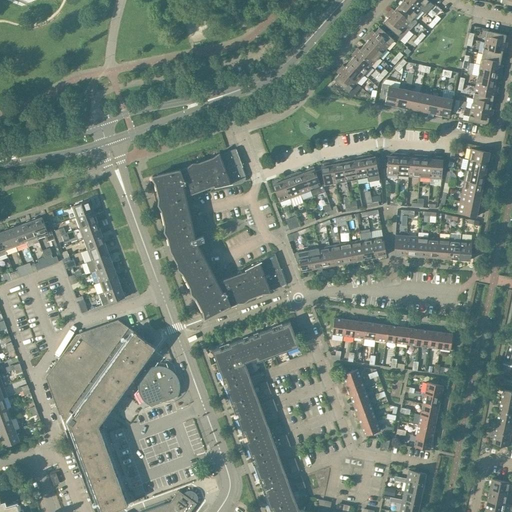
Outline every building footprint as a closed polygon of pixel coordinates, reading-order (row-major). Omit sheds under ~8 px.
[(402,0),(403,0),(398,5),(413,18),(420,9),(410,0),(402,0)] [(433,5),(428,0),(427,0),(410,0),(420,9),(421,9),(425,13),(433,5)] [(392,8),(389,12),(405,26),(413,18),(398,5),(394,10),(392,8)] [(398,35),(405,26),(389,12),(386,15),(388,17),(383,22),(398,35)] [(369,34),(386,48),(394,40),(379,27),(375,32),(373,30),(369,34)] [(484,42),(506,47),(507,42),(504,41),(506,35),(487,31),(484,42)] [(368,39),(364,44),(379,57),(386,48),(369,34),(366,38),(368,39)] [(484,42),(482,53),(501,57),(502,51),(505,51),(506,47),(484,42)] [(371,66),(379,57),(364,44),(360,49),(358,47),(354,51),(371,66)] [(364,74),(371,66),(354,51),(351,55),(353,56),(349,62),(364,74)] [(482,53),(480,64),(501,69),(502,64),(500,64),(501,57),(482,53)] [(339,68),(361,87),(356,83),(364,74),(349,62),(345,66),(343,65),(339,68)] [(480,64),(477,76),(496,79),(498,73),(500,73),(501,69),(480,64)] [(361,87),(339,68),(336,72),(338,74),(334,79),(353,96),(361,87)] [(477,76),(475,87),(497,91),(498,87),(495,86),(496,79),(477,76)] [(396,105),(399,88),(383,85),(380,98),(386,99),(385,103),(396,105)] [(475,87),(473,98),(492,102),(493,95),(496,96),(497,91),(475,87)] [(396,105),(406,108),(410,90),(399,88),(396,105)] [(406,108),(417,110),(420,93),(410,90),(406,108)] [(431,95),(420,93),(417,110),(427,112),(431,95)] [(427,112),(438,114),(442,97),(431,95),(427,112)] [(442,97),(438,114),(449,116),(452,99),(442,97)] [(473,98),(470,109),(492,113),(493,109),(490,108),(492,102),(473,98)] [(463,115),(469,116),(468,120),(487,124),(488,117),(491,118),(492,113),(470,109),(465,108),(463,115)] [(468,159),(490,164),(491,157),(489,157),(489,152),(471,148),(468,159)] [(219,155),(230,184),(241,181),(242,181),(243,179),(244,177),(244,176),(240,166),(242,165),(236,149),(219,155)] [(398,175),(399,153),(393,153),(393,156),(388,156),(387,175),(398,175)] [(398,175),(409,176),(410,157),(406,157),(406,154),(399,153),(398,175)] [(363,155),(368,177),(379,175),(375,156),(370,157),(370,154),(363,155)] [(409,176),(419,177),(421,155),(414,154),(414,158),(410,157),(409,176)] [(201,232),(193,237),(181,185),(185,184),(188,192),(214,183),(215,187),(230,184),(219,155),(181,170),(180,168),(179,169),(179,170),(154,176),(170,244),(173,243),(177,253),(174,254),(207,317),(229,305),(230,306),(231,306),(231,304),(269,290),(259,261),(245,269),(247,273),(216,284),(195,245),(205,243),(206,243),(207,242),(208,241),(209,241),(209,240),(209,239),(209,238),(209,237),(208,234),(207,233),(206,232),(205,232),(204,232),(203,232),(202,232),(201,232)] [(357,179),(368,177),(363,155),(357,156),(358,159),(353,160),(357,179)] [(419,177),(430,178),(432,159),(427,158),(427,155),(421,155),(419,177)] [(432,159),(430,178),(441,179),(443,157),(436,156),(436,159),(432,159)] [(346,181),(357,179),(353,160),(349,161),(349,158),(342,159),(346,181)] [(336,183),(346,181),(342,159),(336,160),(336,163),(332,164),(336,183)] [(468,159),(466,170),(485,174),(486,170),(489,170),(490,164),(468,159)] [(323,185),(336,183),(332,164),(328,165),(327,162),(320,163),(322,169),(318,170),(323,185)] [(325,192),(323,185),(318,170),(315,171),(313,166),(307,168),(308,171),(304,173),(310,191),(312,196),(325,192)] [(464,180),(486,185),(487,179),(484,178),(485,174),(466,170),(464,180)] [(300,194),(310,191),(304,173),(300,174),(299,171),(292,173),(300,194)] [(290,198),(300,194),(292,173),(286,176),(287,179),(283,180),(290,198)] [(290,198),(283,180),(279,181),(278,179),(272,181),(279,202),(290,198)] [(464,180),(462,191),(481,195),(481,191),(484,191),(486,185),(464,180)] [(462,191),(460,202),(481,206),(483,200),(480,199),(481,195),(462,191)] [(75,217),(93,211),(89,200),(71,206),(75,217)] [(481,206),(460,202),(457,213),(476,217),(477,212),(480,213),(481,206)] [(97,222),(93,211),(75,217),(79,228),(97,222)] [(296,216),(286,220),(289,230),(300,226),(296,216)] [(37,239),(38,239),(45,236),(47,241),(54,239),(48,221),(44,222),(42,217),(31,221),(37,239)] [(31,221),(20,225),(27,242),(27,243),(28,246),(39,242),(38,239),(37,239),(31,221)] [(101,232),(97,222),(79,228),(83,239),(101,232)] [(20,225),(10,229),(16,246),(27,243),(27,242),(20,225)] [(0,235),(5,250),(16,246),(10,229),(0,232),(0,235)] [(360,233),(361,240),(365,259),(375,257),(372,238),(370,231),(360,233)] [(105,243),(101,232),(83,239),(87,250),(105,243)] [(405,255),(407,236),(395,235),(394,254),(405,255)] [(372,238),(375,257),(386,255),(383,236),(372,238)] [(417,237),(407,236),(405,255),(416,256),(417,237)] [(416,256),(427,256),(428,237),(417,237),(416,256)] [(439,238),(428,237),(427,256),(437,257),(439,238)] [(437,257),(448,258),(450,239),(439,238),(437,257)] [(448,258),(459,259),(460,240),(450,239),(448,258)] [(361,240),(350,242),(354,261),(365,259),(361,240)] [(460,240),(459,259),(470,260),(472,241),(460,240)] [(350,242),(340,244),(343,263),(354,261),(350,242)] [(109,254),(105,243),(87,250),(91,260),(109,254)] [(340,244),(329,246),(333,265),(343,263),(340,244)] [(322,267),(333,265),(329,246),(319,248),(322,267)] [(319,248),(308,250),(311,269),(322,267),(319,248)] [(311,269),(308,250),(297,252),(299,262),(300,271),(311,269)] [(259,261),(269,290),(284,285),(285,284),(285,282),(285,281),(275,253),(259,261)] [(51,254),(44,257),(48,266),(58,262),(56,256),(52,257),(51,254)] [(90,273),(92,272),(113,265),(109,254),(91,260),(86,262),(90,273)] [(39,262),(35,264),(37,270),(41,268),(48,266),(44,257),(37,259),(39,262)] [(35,264),(31,265),(29,263),(23,265),(26,274),(33,271),(37,270),(35,264)] [(17,270),(13,272),(15,277),(19,276),(26,274),(23,265),(16,267),(17,270)] [(96,283),(99,282),(117,275),(113,265),(92,272),(92,273),(91,275),(94,281),(95,282),(96,283)] [(99,282),(103,292),(121,286),(117,275),(99,282)] [(103,292),(103,293),(99,294),(103,305),(125,297),(121,286),(103,292)] [(87,311),(83,300),(77,302),(81,313),(87,311)] [(332,334),(343,335),(345,319),(334,318),(332,334)] [(45,377),(74,456),(95,511),(107,511),(125,506),(108,461),(95,423),(102,413),(103,414),(153,345),(150,343),(151,341),(152,339),(152,336),(151,334),(150,332),(148,330),(146,329),(144,329),(142,329),(139,330),(137,331),(136,333),(117,319),(76,334),(45,377)] [(343,335),(354,337),(356,321),(345,319),(343,335)] [(220,347),(212,350),(220,372),(245,363),(256,359),(257,361),(299,346),(290,321),(282,324),(281,323),(273,326),(273,327),(258,333),(258,332),(253,334),(253,335),(249,336),(248,335),(243,337),(244,338),(229,343),(220,346),(220,347)] [(354,337),(364,338),(367,322),(356,321),(354,337)] [(364,338),(375,340),(377,323),(367,322),(364,338)] [(375,340),(386,341),(388,325),(377,323),(375,340)] [(386,341),(396,342),(399,326),(388,325),(386,341)] [(396,342),(407,344),(409,328),(399,326),(396,342)] [(407,344),(418,345),(420,329),(409,328),(407,344)] [(418,345),(429,347),(431,331),(420,329),(418,345)] [(429,347),(439,348),(441,332),(431,331),(429,347)] [(441,332),(439,348),(450,350),(452,334),(441,332)] [(511,364),(511,344),(509,343),(503,362),(511,364)] [(245,363),(220,372),(223,379),(222,379),(225,388),(226,388),(231,403),(232,408),(233,408),(235,412),(234,412),(236,417),(237,417),(239,424),(242,432),(241,432),(244,441),(245,441),(248,448),(273,439),(269,427),(266,428),(261,416),(257,405),(260,404),(258,397),(255,398),(247,376),(250,375),(245,363)] [(138,388),(140,393),(142,398),(146,403),(151,405),(178,395),(177,394),(179,387),(178,382),(176,376),(173,372),(168,368),(164,366),(159,366),(153,366),(148,369),(144,372),(140,377),(139,382),(138,388)] [(342,374),(346,385),(361,379),(357,369),(342,374)] [(346,385),(350,395),(365,389),(361,379),(346,385)] [(264,396),(271,393),(267,381),(259,384),(264,396)] [(425,393),(441,396),(443,385),(427,382),(425,393)] [(350,395),(354,405),(369,399),(365,389),(350,395)] [(511,402),(511,390),(503,389),(501,400),(511,402)] [(425,393),(423,403),(438,407),(441,396),(425,393)] [(273,399),(266,402),(270,413),(277,411),(273,399)] [(354,405),(357,415),(373,409),(369,399),(354,405)] [(511,402),(501,400),(499,411),(511,413),(511,402)] [(423,403),(420,414),(436,417),(438,407),(423,403)] [(0,423),(11,419),(7,408),(0,411),(0,423)] [(357,415),(361,425),(376,420),(373,409),(357,415)] [(511,413),(499,411),(497,421),(511,424),(511,413)] [(420,414),(418,425),(434,428),(436,417),(420,414)] [(0,435),(15,430),(11,419),(0,423),(0,435)] [(376,420),(361,425),(365,436),(380,430),(376,420)] [(511,424),(497,421),(494,432),(511,435),(511,424)] [(418,425),(416,435),(432,438),(434,428),(418,425)] [(15,430),(0,435),(4,446),(19,441),(15,430)] [(492,443),(508,446),(511,446),(511,435),(494,432),(492,443)] [(286,434),(279,437),(283,449),(290,446),(286,434)] [(430,449),(432,438),(416,435),(414,446),(430,449)] [(273,439),(248,448),(251,456),(250,456),(252,461),(253,461),(257,471),(260,479),(259,480),(259,481),(260,480),(263,489),(262,489),(264,494),(265,494),(270,509),(270,511),(296,511),(299,509),(296,503),(294,504),(285,481),(288,480),(286,474),(283,475),(279,464),(279,463),(275,453),(278,452),(273,439)] [(295,458),(287,461),(292,473),(299,470),(295,458)] [(406,480),(423,484),(426,473),(409,469),(407,478),(406,480)] [(56,473),(50,475),(54,485),(59,483),(56,473)] [(305,487),(301,475),(294,478),(298,490),(305,487)] [(421,495),(423,484),(406,480),(407,478),(401,477),(400,481),(406,483),(404,491),(421,495)] [(490,489),(507,493),(509,482),(492,478),(490,489)] [(490,489),(487,500),(505,503),(507,493),(490,489)] [(178,490),(171,501),(185,511),(189,511),(196,503),(197,501),(197,499),(197,498),(197,496),(196,495),(196,493),(194,492),(193,491),(191,491),(190,491),(188,491),(187,491),(185,492),(183,494),(178,490)] [(419,505),(421,495),(404,491),(402,499),(402,502),(419,505)] [(399,511),(417,511),(419,505),(402,502),(402,499),(396,498),(395,503),(401,504),(399,511)] [(20,511),(17,502),(6,505),(2,507),(1,502),(0,500),(0,511),(20,511)] [(487,500),(485,510),(492,511),(502,511),(505,503),(487,500)] [(185,511),(171,501),(140,511),(185,511)]
